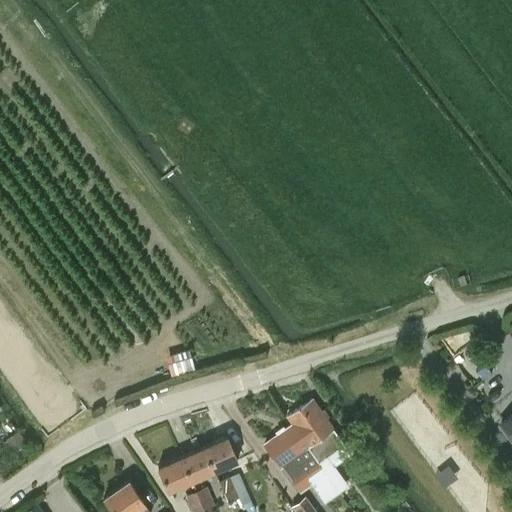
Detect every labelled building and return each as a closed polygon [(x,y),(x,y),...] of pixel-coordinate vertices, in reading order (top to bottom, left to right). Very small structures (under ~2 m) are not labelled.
[(305,447),(331,480),(339,475),(333,467),(333,466),(349,454),(343,445),(332,429),(311,399),(288,416),(293,423),(308,444),(305,447)] [(511,435),(511,416),(503,423),(511,435)] [(317,491),(331,480),(305,447),(308,444),(293,423),(264,443),(280,467),(282,465),(300,491),(311,483),(317,491)] [(6,437),(13,449),(25,442),(18,430),(6,437)] [(139,438),(141,449),(155,447),(153,436),(139,438)] [(227,437),(202,447),(213,470),(237,460),(247,456),(240,439),(230,444),(227,437)] [(202,447),(181,456),(191,480),(213,470),(202,447)] [(191,480),(181,456),(158,466),(168,490),(191,480)] [(226,500),(228,500),(229,502),(239,498),(237,493),(241,492),(237,483),(233,485),(229,476),(218,481),(226,500)] [(149,511),(144,504),(144,503),(128,480),(103,497),(113,511),(132,511),(134,511),(135,511),(149,511)] [(206,486),(195,491),(204,511),(205,511),(215,508),(206,486)] [(204,511),(195,491),(185,495),(192,511),(204,511)] [(316,511),(306,497),(292,507),(296,511),(316,511)] [(43,511),(37,503),(23,511),(43,511)]
